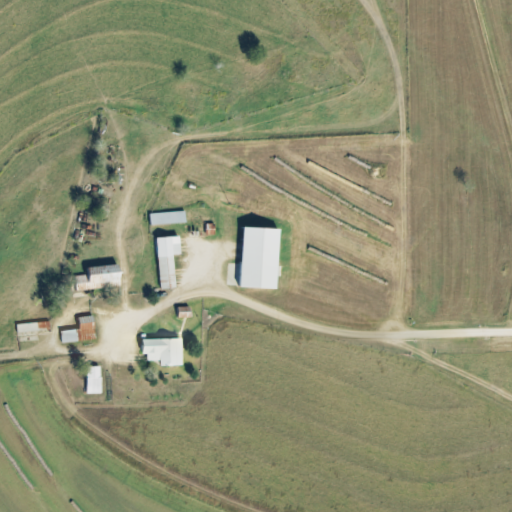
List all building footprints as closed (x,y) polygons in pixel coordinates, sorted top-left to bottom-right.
[(280,229),(243,227),(241,288),(278,289),(280,229)] [(157,237),(159,289),(175,288),(173,255),(180,254),(180,236),(157,237)] [(86,267),(87,275),(75,276),(76,290),(122,287),(120,265),(86,267)] [(60,331),(61,344),(96,339),(92,316),(78,318),(79,329),(60,331)] [(16,323),(17,334),(49,333),(49,322),(16,323)] [(182,365),(181,338),(144,340),(145,361),(160,360),(160,366),(182,365)] [(101,394),(100,366),(86,366),(87,394),(101,394)]
